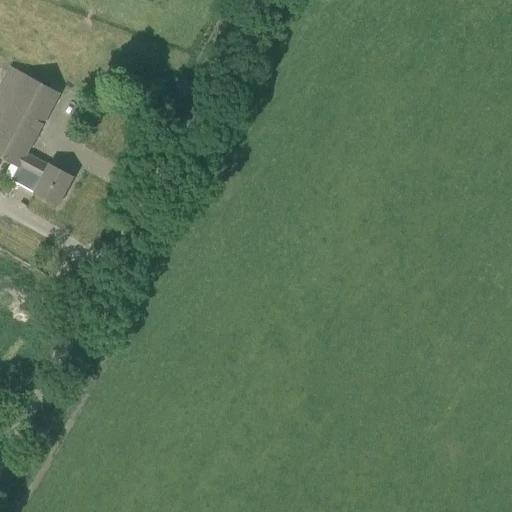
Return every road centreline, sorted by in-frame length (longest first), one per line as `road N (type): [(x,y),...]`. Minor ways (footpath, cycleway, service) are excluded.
road 1 (unclassified): [(0,478),(262,0)]
road 2 (unknown): [(114,269),(0,203)]
